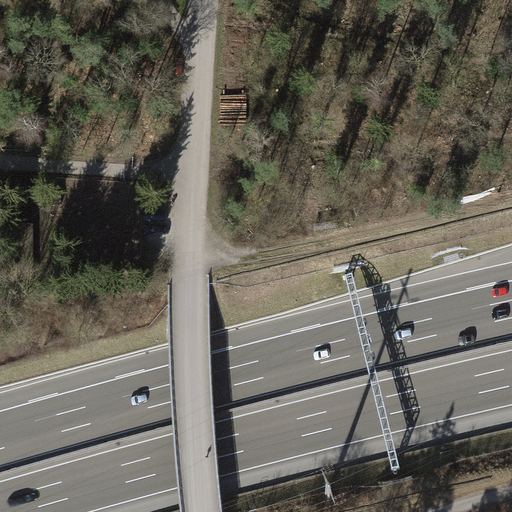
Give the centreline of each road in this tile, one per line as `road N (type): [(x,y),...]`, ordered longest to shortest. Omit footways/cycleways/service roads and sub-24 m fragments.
road 1 (motorway): [(0,510),(511,377)]
road 2 (motorway): [(511,308),(0,440)]
road 3 (unclassified): [(192,177),(190,328),(203,511)]
road 4 (track): [(192,260),(511,202)]
road 5 (residential): [(192,177),(0,161)]
road 6 (unclassified): [(203,0),(192,177)]
